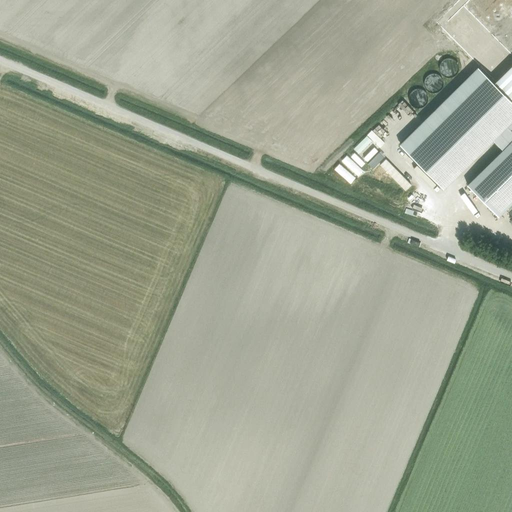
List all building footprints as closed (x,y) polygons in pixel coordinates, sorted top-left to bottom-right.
[(511,63),(495,81),(511,97),(511,63)] [(511,101),(479,69),(401,146),(443,189),(493,140),(503,150),(511,140),(511,101)] [(511,140),(503,150),(467,185),(499,216),(502,213),(506,217),(511,210),(511,140)] [(379,152),(367,164),(372,169),(384,157),(379,152)] [(385,159),(380,164),(405,190),(411,185),(385,159)]
